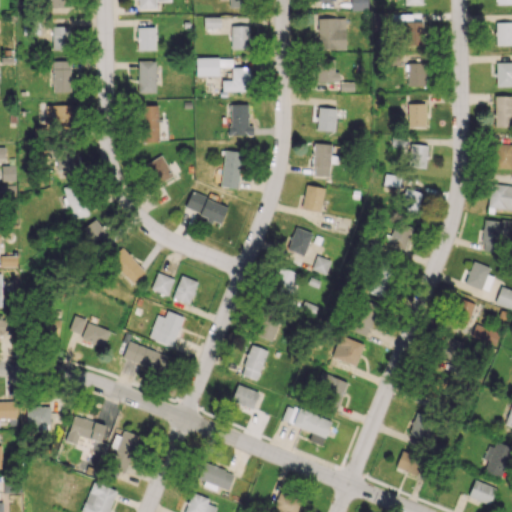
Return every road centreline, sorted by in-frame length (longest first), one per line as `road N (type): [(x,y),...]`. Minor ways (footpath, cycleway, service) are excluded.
road 1 (residential): [(283,0),(276,191),(147,511)]
road 2 (residential): [(461,0),(462,129),(452,228),(339,511)]
road 3 (residential): [(411,511),(105,386),(0,370)]
road 4 (residential): [(107,0),(114,193),(147,230),(244,273)]
